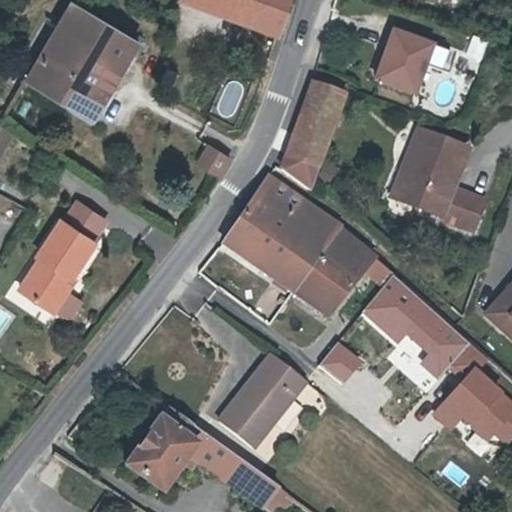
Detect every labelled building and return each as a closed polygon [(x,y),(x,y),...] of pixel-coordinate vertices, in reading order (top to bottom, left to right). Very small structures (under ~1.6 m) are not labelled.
[(185,0),(278,35),(291,0),(185,0)] [(140,46),(75,4),(28,84),(97,125),(140,46)] [(382,47),(374,68),(380,70),(377,80),(410,92),(420,63),(426,44),(390,31),(385,48),(382,47)] [(450,52),(426,44),(420,63),(443,71),(450,52)] [(380,70),(374,68),(370,77),(377,80),(380,70)] [(314,84),(288,155),(319,166),(345,96),(314,84)] [(0,152),(12,132),(0,124),(0,152)] [(421,129),(398,188),(419,197),(416,204),(477,227),(488,199),(457,187),(472,148),(421,129)] [(211,145),(201,161),(221,174),(231,159),(211,145)] [(321,167),(288,155),(283,169),(312,190),(321,167)] [(266,175),(251,198),(307,237),(324,213),(266,175)] [(419,197),(398,188),(395,196),(416,204),(419,197)] [(274,256),(265,269),(277,278),(307,237),(251,198),(248,202),(251,204),(233,228),(274,256)] [(105,223),(73,202),(61,220),(93,241),(105,223)] [(324,213),(307,237),(326,250),(297,291),(329,313),(377,257),(324,213)] [(36,255),(40,257),(19,289),(54,312),(56,310),(66,293),(76,279),(72,276),(95,242),(93,241),(61,220),(59,219),(36,255)] [(223,241),(265,269),(274,256),(233,228),(223,241)] [(277,278),(297,291),(326,250),(307,237),(277,278)] [(511,282),(486,310),(500,325),(510,314),(511,315),(511,282)] [(79,301),(66,293),(56,310),(68,318),(79,301)] [(192,323),(233,347),(243,330),(202,306),(192,323)] [(511,315),(510,314),(500,325),(511,336),(511,315)] [(243,396),(239,393),(219,419),(254,447),(305,382),(283,365),(273,357),(243,396)] [(164,417),(128,464),(164,493),(188,462),(194,454),(200,447),(224,465),(232,454),(208,437),(172,411),(167,418),(164,417)] [(266,507),(273,499),(280,489),(270,483),(232,454),(224,465),(200,447),(194,454),(188,462),(196,468),(202,460),(266,507)] [(289,496),(280,489),(273,499),(282,506),(289,496)] [(273,499),(266,507),(272,511),(276,511),(281,505),(289,511),(290,511),(297,502),(289,496),(282,506),(273,499)]
